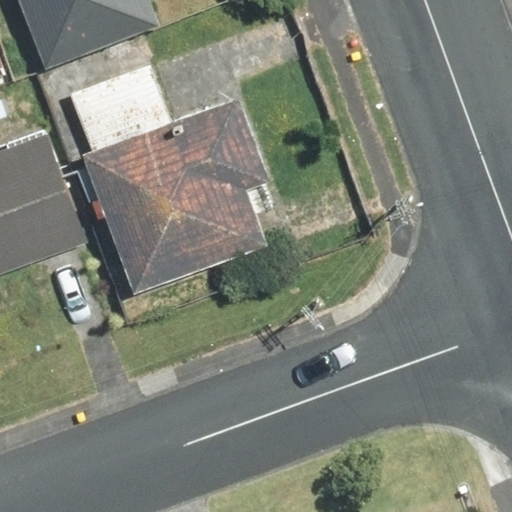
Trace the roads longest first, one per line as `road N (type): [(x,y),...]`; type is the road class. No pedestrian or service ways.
road 1 (residential): [(0,510),(511,326)]
road 2 (secondary): [(426,0),(511,233)]
